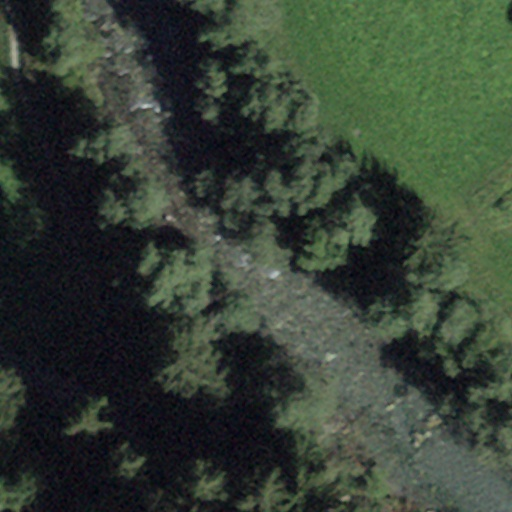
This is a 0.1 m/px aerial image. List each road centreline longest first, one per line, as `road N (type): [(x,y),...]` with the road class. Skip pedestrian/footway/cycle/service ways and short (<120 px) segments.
road 1 (track): [(144,417),(318,511)]
road 2 (track): [(0,349),(144,417)]
